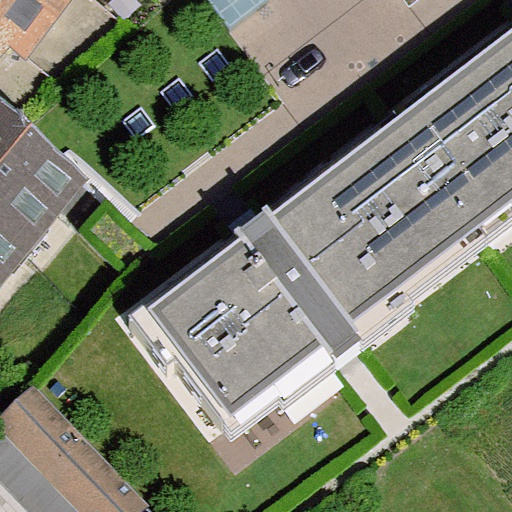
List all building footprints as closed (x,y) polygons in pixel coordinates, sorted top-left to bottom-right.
[(0,0),(0,78),(18,57),(24,61),(72,0),(0,0)] [(219,0),(237,24),(270,0),(219,0)] [(511,51),(158,324),(241,431),(511,222),(511,51)] [(0,291),(87,186),(0,113),(0,291)] [(150,511),(35,391),(0,424),(0,484),(26,511),(150,511)]
